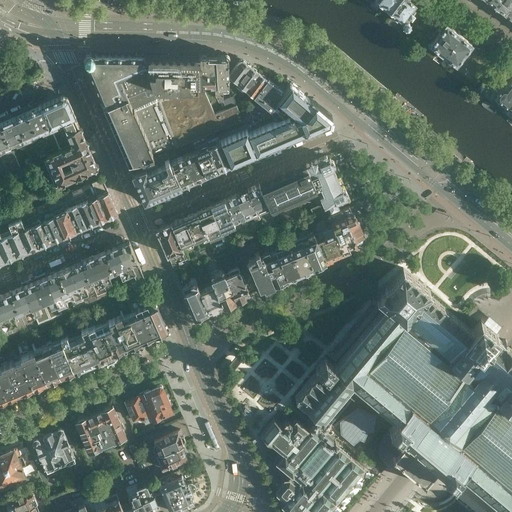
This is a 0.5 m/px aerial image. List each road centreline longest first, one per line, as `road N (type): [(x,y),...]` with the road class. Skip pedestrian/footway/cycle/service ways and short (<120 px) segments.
road 1 (primary): [(366,112),(301,63),(239,35),(62,24)]
road 2 (primary): [(64,35),(240,43),(299,71),(359,120)]
road 3 (residential): [(433,181),(358,266),(187,340)]
road 4 (residential): [(359,120),(337,137),(142,220)]
road 5 (residential): [(0,425),(187,340)]
road 6 (residential): [(142,220),(64,35)]
road 7 (residential): [(187,340),(236,457),(238,492),(229,511)]
road 8 (residential): [(72,82),(133,223)]
road 9 (residential): [(133,223),(0,280)]
road 10 (residential): [(133,223),(187,340)]
road 11 (residential): [(187,340),(142,220)]
